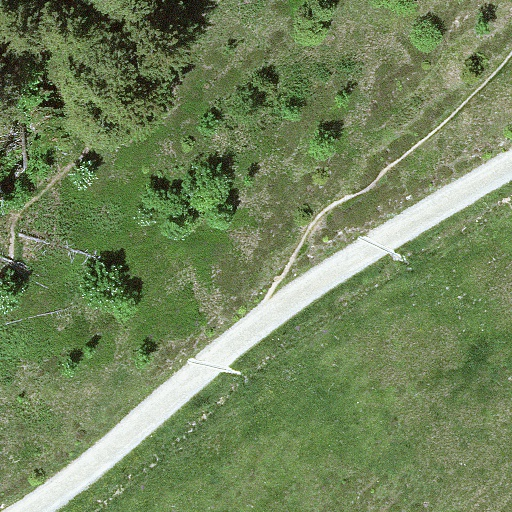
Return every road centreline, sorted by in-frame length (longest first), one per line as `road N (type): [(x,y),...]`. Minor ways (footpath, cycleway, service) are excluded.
road 1 (track): [(511,158),(249,323)]
road 2 (track): [(249,323),(20,511)]
